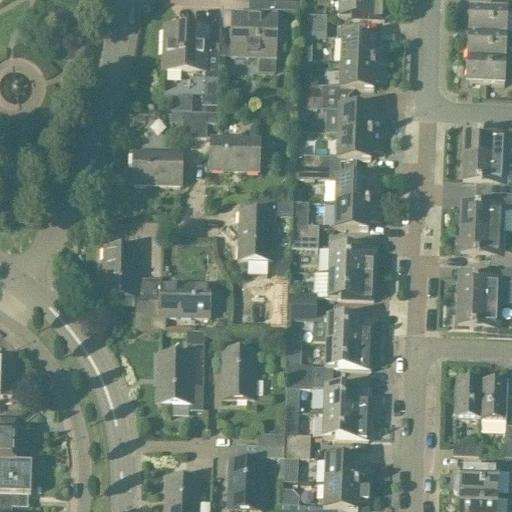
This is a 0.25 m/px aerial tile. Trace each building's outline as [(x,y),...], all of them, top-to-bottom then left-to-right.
[(383,26),(384,0),(380,0),(338,0),(337,24),(383,26)] [(276,14),(300,15),(301,15),(301,2),(277,1),(276,14)] [(467,39),(504,40),(505,15),(468,13),(467,39)] [(233,17),(231,61),(275,63),(277,19),(233,17)] [(300,19),(300,31),(326,32),(326,20),(300,19)] [(163,30),(162,74),(205,75),(206,75),(208,32),(163,30)] [(326,32),(300,31),(299,43),(326,44),(326,32)] [(466,64),(503,66),(504,40),(467,39),(466,64)] [(340,68),(386,70),(386,52),(375,52),(375,44),(341,43),(340,68)] [(502,91),(503,66),(466,64),(465,89),(502,91)] [(385,88),(386,70),(340,68),(338,94),(373,95),(373,87),(385,88)] [(206,75),(205,75),(204,110),(208,110),(208,117),(216,117),(218,76),(206,75)] [(297,101),(323,102),(324,90),(298,89),(297,101)] [(323,114),(323,102),(297,101),(296,113),(323,114)] [(337,138),(383,140),(383,122),(372,122),(372,114),(337,113),(337,138)] [(194,143),(194,117),(171,116),(170,127),(182,128),(182,143),(194,143)] [(220,117),(216,117),(208,117),(194,117),(194,143),(206,143),(207,128),(219,129),(220,117)] [(336,163),(337,164),(356,164),(370,165),(371,157),(382,157),(383,140),(337,138),(336,161),(336,163)] [(462,163),(504,164),(505,140),(463,138),(462,163)] [(210,141),(210,175),(258,176),(258,142),(210,141)] [(132,156),(131,190),(180,191),(181,157),(132,156)] [(336,173),(337,164),(336,163),(336,161),(319,160),(295,159),(295,172),(319,173),(336,173)] [(511,200),(511,185),(503,184),(504,164),(462,163),(461,187),(492,189),(492,200),(511,200)] [(335,183),(336,183),(336,173),(319,173),(295,172),(294,183),(318,184),(335,184),(335,183)] [(355,183),(336,183),(335,183),(335,184),(334,208),(380,210),(381,193),(369,192),(370,184),(355,183)] [(511,214),(511,200),(492,200),(491,211),(461,210),(460,235),(502,236),(502,216),(511,214)] [(248,203),(248,215),(238,215),(237,265),(270,266),(271,221),(291,222),(292,204),(248,203)] [(294,241),(318,242),(318,230),(308,230),(309,208),(295,207),(294,241)] [(380,210),(334,208),(333,234),(368,235),(368,227),(380,227),(380,210)] [(489,272),(511,272),(511,257),(501,255),(502,236),(460,235),(459,259),(490,260),(489,272)] [(318,254),(318,242),(294,241),(293,253),(318,254)] [(102,300),(135,301),(136,253),(103,252),(102,300)] [(327,278),(373,280),(374,254),(328,252),(327,278)] [(290,266),(277,265),(276,279),(289,280),(290,266)] [(457,307),(499,308),(500,288),(511,286),(511,272),(489,272),(489,283),(458,282),(457,307)] [(372,305),(373,280),(327,278),(326,304),(372,305)] [(160,288),(160,305),(148,304),(148,334),(149,334),(166,334),(165,322),(209,323),(209,289),(161,288),(160,288)] [(291,299),(290,312),(315,312),(316,300),(291,299)] [(147,334),(148,334),(148,304),(135,304),(135,306),(134,334),(147,334)] [(498,333),(499,308),(457,307),(456,331),(486,332),(498,333)] [(315,312),(290,312),(290,323),(314,324),(315,324),(315,322),(315,312)] [(313,348),(324,349),(370,350),(371,324),(315,322),(315,324),(314,324),(313,348)] [(217,330),(217,336),(229,336),(229,324),(223,324),(217,330)] [(370,376),(370,350),(324,349),(323,375),(370,376)] [(222,356),(220,405),(254,406),(255,357),(222,356)] [(201,392),(189,391),(190,360),(157,360),(156,408),(188,408),(188,415),(201,416),(201,392)] [(1,364),(0,363),(0,399),(12,400),(14,366),(12,366),(1,366),(1,364)] [(286,382),(313,383),(313,370),(286,369),(286,382)] [(312,394),(313,383),(286,382),(286,393),(312,394)] [(454,425),(479,426),(481,389),(455,388),(454,425)] [(506,390),(481,389),(479,426),(479,437),(504,438),(503,462),(511,462),(511,430),(505,430),(506,390)] [(322,419),(368,420),(369,394),(323,393),(322,419)] [(367,446),(368,420),(322,419),(321,445),(367,446)] [(0,466),(16,467),(16,436),(15,436),(15,423),(0,422),(0,466)] [(257,451),(283,452),(283,439),(258,439),(257,451)] [(283,439),(283,452),(310,453),(310,440),(283,439)] [(453,449),(453,461),(479,462),(479,449),(453,449)] [(263,463),(282,463),(283,452),(257,451),(256,467),(228,466),(226,511),(261,511),(263,467),(263,463)] [(283,452),(282,463),(309,464),(310,453),(283,452)] [(502,462),(502,463),(501,474),(511,474),(511,462),(503,462),(502,462)] [(323,489),(370,491),(370,473),(359,472),(359,465),(324,463),(323,489)] [(299,483),(300,465),(287,464),(286,482),(299,483)] [(16,467),(0,466),(0,511),(11,511),(28,511),(28,510),(28,499),(30,499),(31,467),(16,467)] [(459,498),(496,500),(497,474),(459,473),(459,498)] [(197,511),(199,484),(166,483),(164,511),(197,511)] [(323,489),(323,511),(322,511),(356,511),(357,508),(369,508),(370,491),(323,489)] [(495,511),(496,500),(459,498),(458,511),(495,511)]
